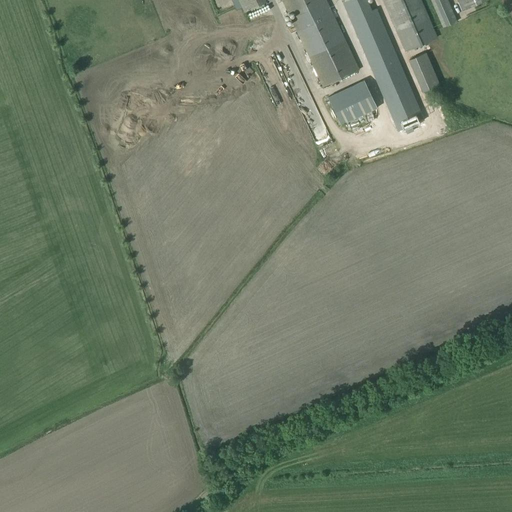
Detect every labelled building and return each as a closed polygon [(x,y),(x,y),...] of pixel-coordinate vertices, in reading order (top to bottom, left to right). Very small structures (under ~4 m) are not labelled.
[(238,0),(244,12),(266,1),(265,0),(238,0)] [(281,0),(322,87),(358,70),(325,0),(281,0)] [(366,0),(353,0),(343,4),(350,23),(398,134),(425,123),(377,11),(373,13),(366,0)] [(430,0),(442,28),(457,21),(447,0),(381,0),(404,51),(437,37),(420,0),(430,0)] [(456,0),(461,11),(487,0),(456,0)] [(249,24),(261,19),(259,12),(247,17),(249,24)] [(160,17),(165,28),(171,25),(166,14),(160,17)] [(273,45),(282,75),(295,71),(286,41),(273,45)] [(423,54),(406,60),(417,92),(435,86),(423,54)] [(340,125),(376,108),(363,81),(327,98),(340,125)] [(115,138),(127,142),(137,102),(125,99),(115,138)]
